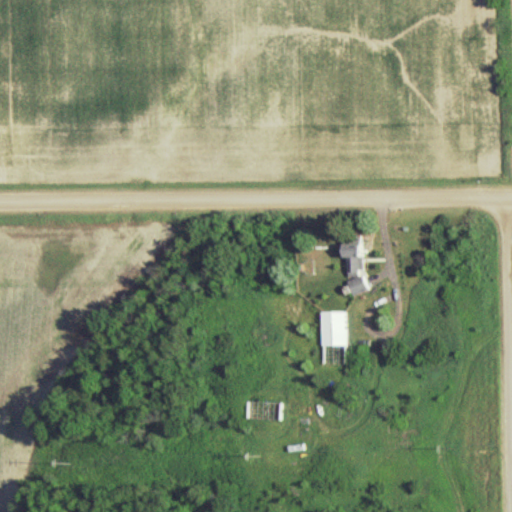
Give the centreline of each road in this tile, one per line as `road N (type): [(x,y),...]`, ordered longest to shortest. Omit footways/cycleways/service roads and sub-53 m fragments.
road 1 (residential): [(0,202),(511,200)]
road 2 (residential): [(503,511),(498,201)]
